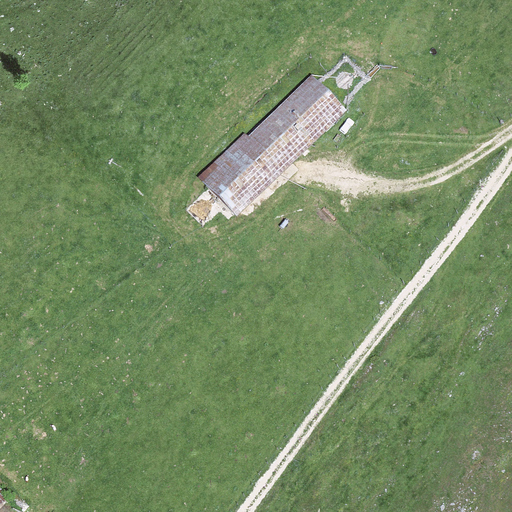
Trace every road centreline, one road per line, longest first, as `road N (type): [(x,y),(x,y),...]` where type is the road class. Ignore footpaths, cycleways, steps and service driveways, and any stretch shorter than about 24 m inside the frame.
road 1 (track): [(511,162),(249,511)]
road 2 (track): [(511,136),(442,181),(400,194),(363,195),(311,177)]
